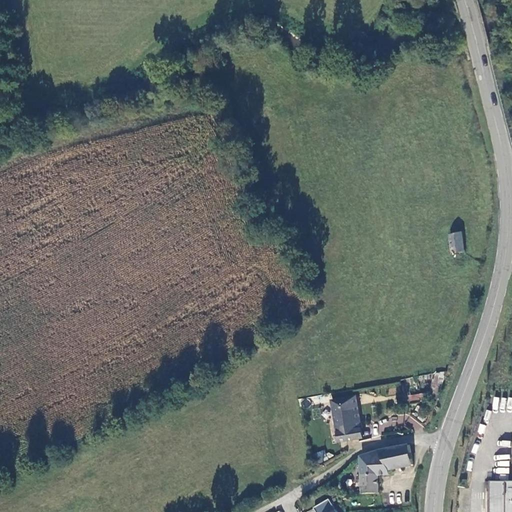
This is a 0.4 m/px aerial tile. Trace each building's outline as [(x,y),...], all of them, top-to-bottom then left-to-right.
[(452,255),(465,252),(463,232),(450,235),(452,255)] [(446,379),(436,377),(432,396),(440,397),(446,379)] [(422,393),(407,396),(408,401),(423,399),(422,393)] [(352,397),(359,439),(364,438),(357,396),(352,397)] [(340,442),(359,439),(352,397),(332,401),(340,442)] [(395,421),(379,419),(378,431),(394,433),(395,421)] [(362,455),(363,493),(379,492),(379,475),(390,474),(389,469),(412,464),(410,445),(362,455)] [(318,462),(324,460),(321,451),(315,453),(318,462)] [(511,511),(511,480),(487,481),(487,511),(511,511)] [(317,511),(337,511),(331,500),(316,508),(317,511)]
